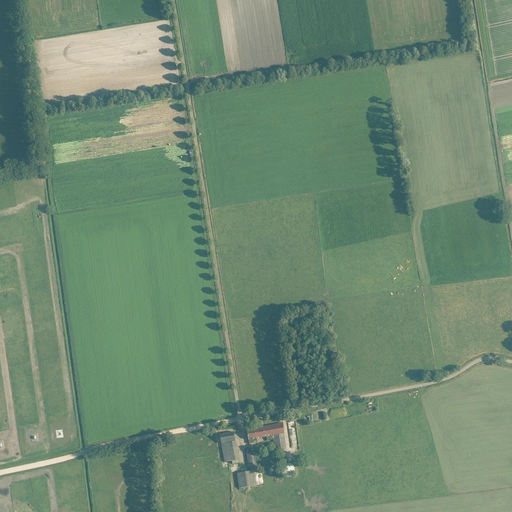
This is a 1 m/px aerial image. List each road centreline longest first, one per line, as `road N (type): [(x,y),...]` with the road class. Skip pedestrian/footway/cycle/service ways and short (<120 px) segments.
road 1 (unclassified): [(511,363),(490,359),(451,380),(240,421),(173,0)]
road 2 (track): [(240,421),(0,474)]
road 3 (track): [(0,175),(42,167),(20,0)]
